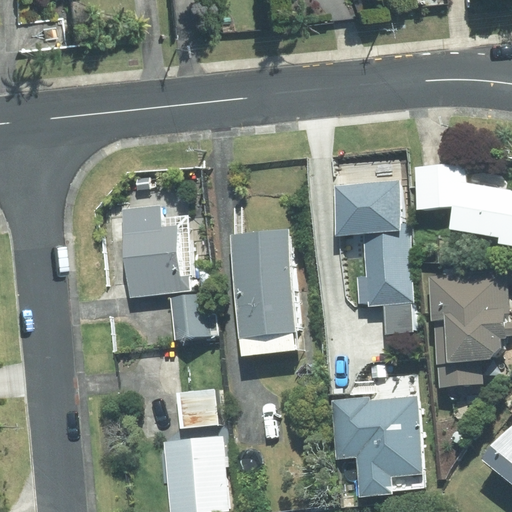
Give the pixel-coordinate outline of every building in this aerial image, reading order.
[(334,160),(310,163),(313,200),(338,197),(334,160)] [(511,192),(472,184),(469,165),(419,171),(424,211),(459,207),(455,228),(502,237),(501,242),(511,244),(511,192)] [(165,225),(164,209),(131,213),(132,228),(128,229),(135,297),(197,290),(192,244),(185,245),(183,223),(165,225)] [(304,350),(302,331),(304,331),(294,230),(236,236),(246,337),(248,336),(250,355),(304,350)] [(387,320),(397,252),(379,249),(381,239),(348,235),(345,260),(333,258),(327,296),(347,299),(345,314),(387,320)] [(217,282),(215,269),(202,270),(203,284),(217,282)] [(511,297),(509,270),(434,277),(445,388),(488,384),(485,359),(506,357),(504,336),(511,335),(511,297)] [(209,293),(173,296),(179,339),(214,335),(209,293)] [(222,425),(218,388),(180,393),(184,428),(222,425)] [(511,434),(494,456),(511,471),(511,434)] [(206,511),(234,509),(226,435),(168,441),(174,511),(206,511)]
